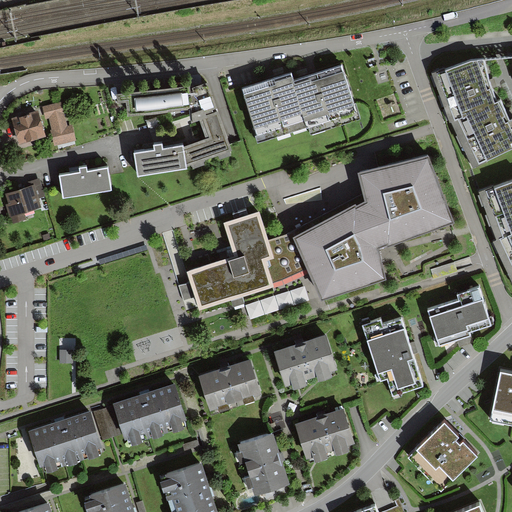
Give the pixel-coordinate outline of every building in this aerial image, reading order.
[(472,61),(433,74),(450,123),(452,123),(497,103),(484,60),(472,61)] [(341,67),(294,82),(308,127),(310,135),(360,119),(355,104),(353,105),(341,67)] [(258,143),(308,127),(294,82),(291,74),(243,89),(257,135),(255,136),(258,143)] [(194,93),(188,93),(190,110),(192,124),(200,121),(206,139),(183,146),(187,166),(191,165),(193,169),(204,165),(203,161),(219,156),(220,160),(232,155),(230,152),(232,151),(209,83),(192,88),(194,93)] [(128,117),(190,110),(188,93),(187,87),(117,95),(118,104),(127,103),(128,117)] [(497,103),(452,123),(474,168),(511,149),(511,146),(511,144),(511,142),(511,119),(509,121),(501,101),(497,103)] [(63,102),(43,106),(46,119),(49,118),(51,129),(50,129),(53,145),(76,140),(73,124),(68,126),(63,102)] [(38,110),(10,119),(19,145),(46,136),(38,110)] [(187,168),(187,166),(183,146),(183,144),(163,147),(162,142),(153,143),(154,149),(134,152),(137,175),(187,168)] [(454,224),(429,157),(358,173),(363,193),(288,234),(269,240),(260,212),(225,223),(234,256),(187,272),(190,283),(195,298),(199,310),(274,287),(273,281),(306,269),(321,300),(386,280),(379,249),(454,224)] [(79,171),(60,174),(63,197),(111,190),(108,167),(87,170),(86,166),(78,167),(79,171)] [(511,181),(479,192),(498,240),(511,234),(511,181)] [(40,204),(33,182),(2,191),(11,221),(24,217),(22,209),(40,204)] [(321,188),(285,199),(287,204),(322,200),(321,188)] [(511,234),(498,240),(493,242),(511,280),(511,234)] [(195,298),(190,283),(179,286),(184,300),(195,298)] [(460,300),(428,311),(440,346),(470,335),(469,332),(491,325),(479,289),(458,296),(460,300)] [(380,318),(362,324),(381,381),(388,379),(393,394),(423,385),(402,318),(382,324),(380,318)] [(326,336),(274,353),(285,387),(291,385),(293,390),(307,386),(306,381),(317,377),(319,383),(332,378),(330,373),(338,370),(326,336)] [(249,359),(199,377),(212,414),(262,397),(249,359)] [(511,368),(499,366),(489,419),(511,423),(511,368)] [(175,382),(114,403),(115,405),(123,433),(125,440),(131,438),(133,445),(142,443),(141,440),(153,437),(154,439),(163,436),(162,435),(173,431),(174,433),(185,430),(183,422),(188,421),(175,382)] [(123,433),(115,405),(94,412),(103,439),(123,433)] [(343,409),(295,425),(307,459),(313,457),(315,463),(328,459),(326,454),(334,451),(336,456),(349,452),(347,446),(354,443),(343,409)] [(103,448),(90,411),(28,432),(40,467),(45,466),(48,473),(58,470),(57,468),(68,464),(69,467),(79,463),(78,461),(89,457),(90,459),(100,456),(98,450),(103,448)] [(404,455),(439,491),(478,453),(442,417),(404,455)] [(290,483),(273,432),(238,444),(240,452),(237,453),(240,462),(244,460),(250,476),(245,478),(248,487),(251,486),(254,495),(290,483)] [(217,511),(202,464),(167,476),(168,481),(161,483),(165,493),(170,491),(171,495),(167,496),(172,511),(217,511)] [(83,502),(86,511),(135,511),(125,482),(88,494),(90,500),(83,502)] [(379,511),(374,498),(340,511),(379,511)] [(448,511),(482,511),(478,500),(448,511)] [(146,511),(143,501),(137,502),(139,511),(146,511)] [(52,511),(49,503),(22,511),(52,511)]
